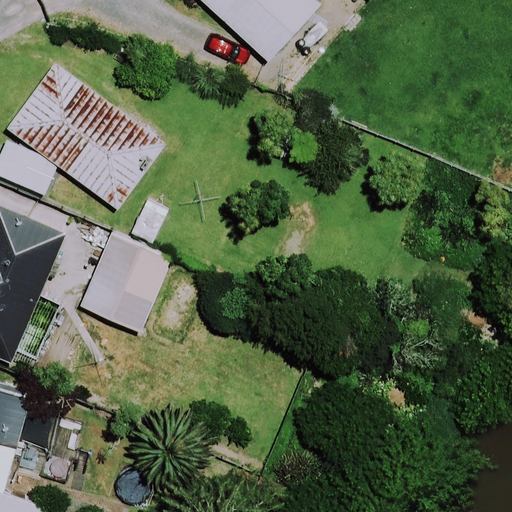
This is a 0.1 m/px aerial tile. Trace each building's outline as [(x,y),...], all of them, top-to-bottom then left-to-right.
[(322,4),(318,0),(203,0),(272,60),(322,4)] [(63,166),(121,208),(167,144),(57,64),(11,128),(0,159),(0,175),(51,193),(61,165),(63,166)] [(60,220),(6,194),(0,205),(0,360),(31,376),(77,286),(54,274),(76,229),(60,220)] [(154,248),(130,238),(117,232),(85,308),(148,335),(180,259),(154,248)] [(0,511),(52,511),(53,508),(4,492),(36,392),(0,379),(0,511)]
